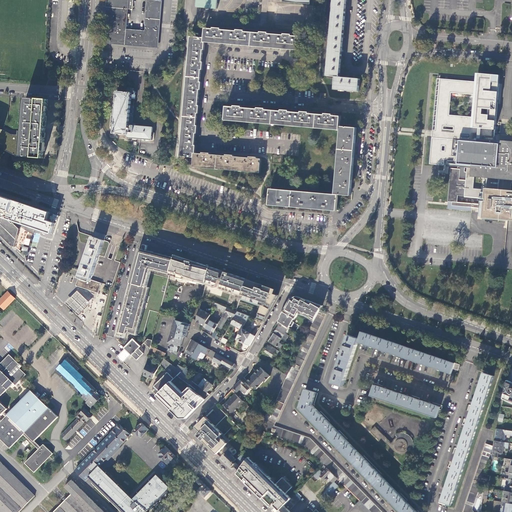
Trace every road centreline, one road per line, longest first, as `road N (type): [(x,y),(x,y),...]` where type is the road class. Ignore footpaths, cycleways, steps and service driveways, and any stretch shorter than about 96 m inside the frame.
road 1 (primary): [(179,434),(0,258)]
road 2 (primary): [(0,268),(174,439)]
road 3 (secondary): [(66,206),(294,281)]
road 4 (secondary): [(335,251),(260,237),(143,193)]
road 5 (secondary): [(339,296),(511,357)]
road 6 (residential): [(387,108),(206,96)]
road 7 (secondary): [(511,341),(416,307),(377,270)]
road 8 (residential): [(206,96),(208,141),(297,148)]
road 9 (residential): [(167,0),(157,59),(86,53)]
